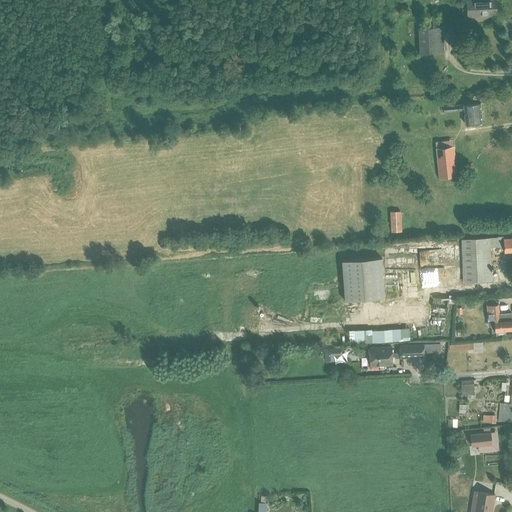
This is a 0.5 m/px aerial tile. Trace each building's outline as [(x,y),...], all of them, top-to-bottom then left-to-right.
[(481,13),(496,12),(495,0),(473,0),(466,0),(467,9),(470,9),(470,18),(481,17),(481,13)] [(420,53),(444,52),(443,27),(418,28),(420,53)] [(465,123),(481,122),(479,102),(443,105),(443,112),(464,110),(465,123)] [(441,177),(456,176),(452,140),(437,141),(441,177)] [(401,211),(390,211),(391,232),(402,231),(401,211)] [(504,251),(511,250),(511,240),(511,238),(503,238),(503,236),(496,237),(496,238),(461,240),(463,282),(492,280),(490,246),(504,245),(504,251)] [(432,264),(431,251),(421,252),(423,265),(432,264)] [(383,281),(382,257),(374,258),(368,258),(348,260),(342,260),(343,270),(343,280),(345,300),(351,300),(371,298),(377,298),(385,297),(384,292),(383,281)] [(423,287),(433,286),(431,267),(421,268),(423,287)] [(238,291),(238,322),(259,323),(259,314),(258,314),(258,290),(257,290),(258,273),(251,272),(251,276),(240,276),(240,291),(238,291)] [(492,326),(492,334),(505,332),(505,330),(511,329),(511,322),(511,313),(499,314),(498,304),(487,305),(488,320),(494,319),(495,326),(492,326)] [(419,327),(351,327),(351,340),(419,340),(419,327)] [(309,330),(298,330),(298,340),(309,339),(309,330)] [(317,330),(317,339),(328,340),(328,331),(317,330)] [(392,346),(370,347),(370,365),(392,364),(392,356),(395,356),(395,358),(400,358),(424,357),(424,343),(400,344),(400,352),(392,353),(392,346)] [(333,362),(333,355),(341,355),(341,349),(325,349),(326,362),(333,362)] [(267,354),(267,365),(276,364),(275,353),(267,354)] [(474,379),(461,380),(462,395),(475,394),(474,379)] [(511,416),(511,409),(508,409),(509,403),(503,403),(502,416),(511,416)] [(498,415),(484,415),(484,423),(498,423),(498,415)] [(449,419),(448,427),(456,427),(457,419),(449,419)] [(492,444),(490,432),(490,428),(483,429),(484,433),(470,434),(472,446),(492,444)] [(472,503),(476,503),(474,511),(490,511),(492,503),(493,504),(495,494),(474,491),(472,503)] [(268,511),(269,503),(260,503),(259,511),(268,511)]
